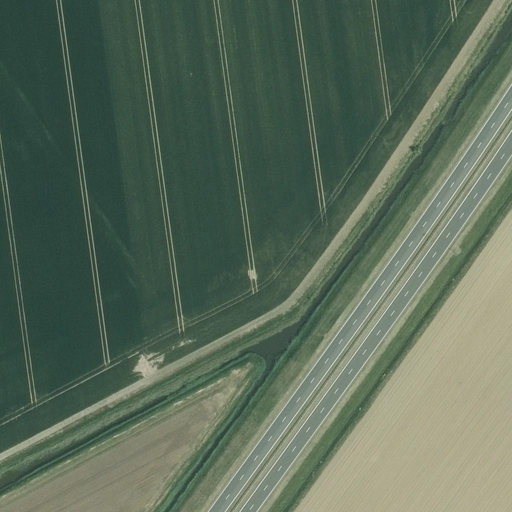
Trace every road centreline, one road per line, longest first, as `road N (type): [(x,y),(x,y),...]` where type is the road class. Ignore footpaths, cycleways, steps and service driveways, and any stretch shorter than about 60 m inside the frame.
road 1 (trunk): [(511,93),(215,511)]
road 2 (trunk): [(249,511),(511,142)]
